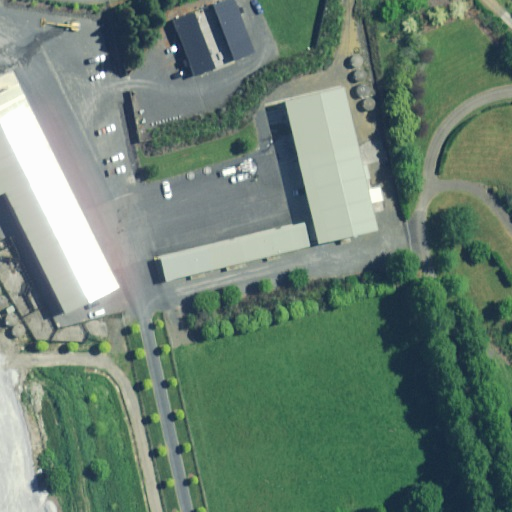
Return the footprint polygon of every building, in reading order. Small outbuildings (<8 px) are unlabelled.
[(233,0),(229,0),(212,7),(232,61),(254,53),(233,0)] [(193,14),(172,22),(193,76),(214,68),(193,14)] [(117,286),(16,82),(0,90),(0,194),(5,192),(64,312),(117,286)] [(342,88),(283,101),(317,247),(376,234),(342,88)] [(309,246),(304,225),(160,261),(165,282),(309,246)]
